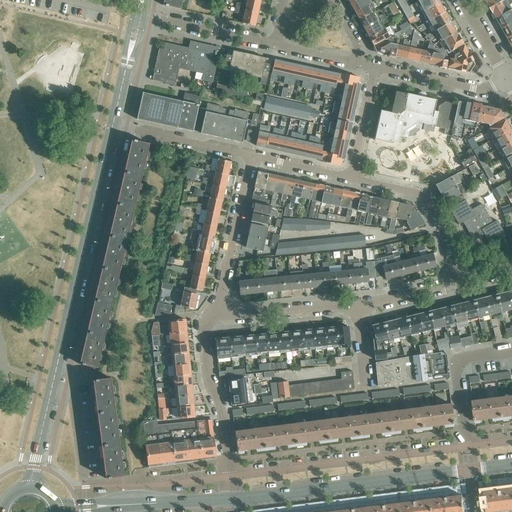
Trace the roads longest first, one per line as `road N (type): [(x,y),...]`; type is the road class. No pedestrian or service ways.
road 1 (tertiary): [(32,487),(112,126)]
road 2 (tertiary): [(231,499),(469,470)]
road 3 (residential): [(465,446),(229,476)]
road 4 (residential): [(456,282),(445,235),(419,193),(349,176)]
road 5 (residential): [(215,316),(203,328),(229,476)]
road 6 (residential): [(215,316),(251,155)]
road 7 (residential): [(215,316),(357,303)]
road 8 (residential): [(251,155),(112,126)]
road 9 (residential): [(465,446),(456,363),(511,350)]
road 10 (residential): [(504,77),(479,89),(374,67)]
road 11 (residential): [(273,44),(143,16)]
